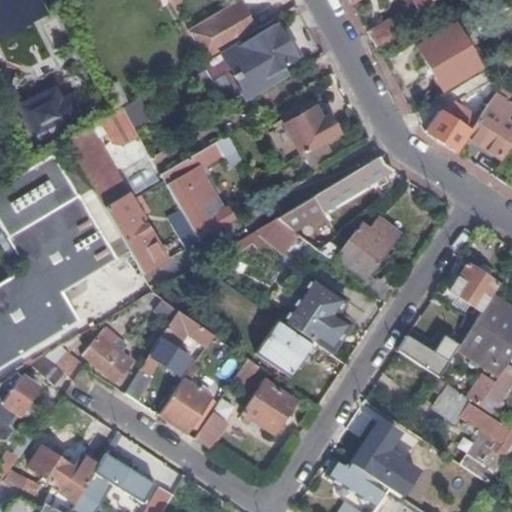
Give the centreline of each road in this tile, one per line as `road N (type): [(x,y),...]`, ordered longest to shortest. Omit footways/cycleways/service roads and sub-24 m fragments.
road 1 (residential): [(268,510),(476,196)]
road 2 (unknown): [(391,133),(88,314)]
road 3 (residential): [(320,0),(391,133),(476,196)]
road 4 (residential): [(78,386),(268,510)]
